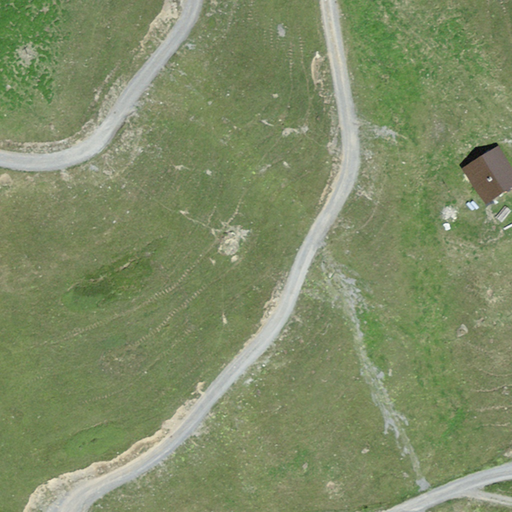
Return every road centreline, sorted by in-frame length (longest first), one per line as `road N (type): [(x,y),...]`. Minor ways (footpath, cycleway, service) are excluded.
road 1 (track): [(75,511),(177,436),(281,321),(351,160),(327,0)]
road 2 (track): [(197,0),(110,128),(86,149),(43,165),(0,158)]
